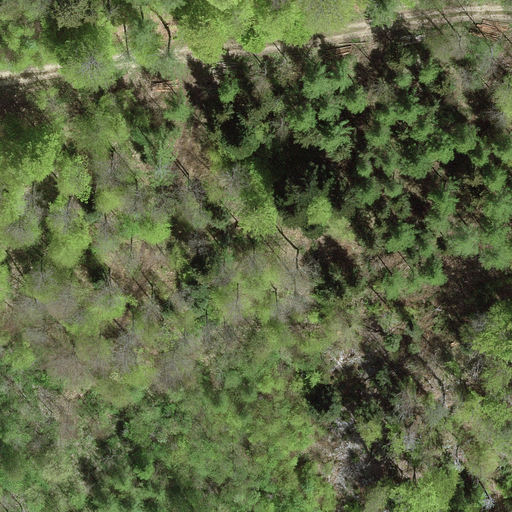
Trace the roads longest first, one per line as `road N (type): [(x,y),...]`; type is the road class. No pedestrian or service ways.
road 1 (track): [(511,264),(402,298),(254,315),(191,351),(120,415),(43,511)]
road 2 (track): [(511,12),(453,13),(0,79)]
